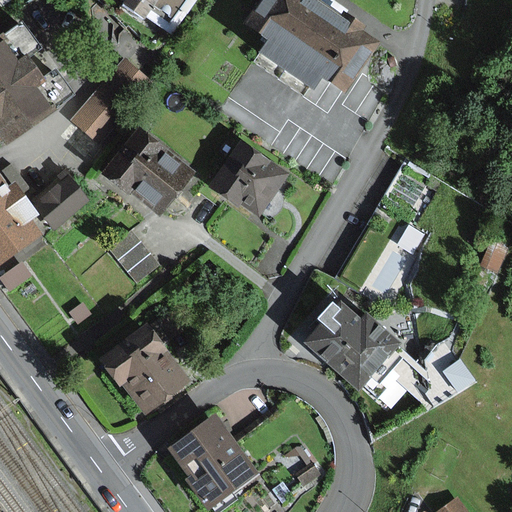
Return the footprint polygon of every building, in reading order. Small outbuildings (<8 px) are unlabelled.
[(120,0),(160,34),(189,0),(120,0)] [(324,12),(304,0),(263,0),(240,38),(289,69),(324,12)] [(373,42),(324,12),(289,69),(338,99),(373,42)] [(21,18),(0,33),(0,136),(5,144),(76,95),(55,64),(41,73),(28,54),(40,46),(21,18)] [(149,129),(111,176),(161,217),(197,171),(149,129)] [(281,178),(229,152),(204,200),(256,227),(281,178)] [(65,173),(32,203),(56,229),(89,199),(65,173)] [(0,181),(0,266),(41,237),(28,218),(38,211),(32,203),(18,184),(7,191),(0,181)] [(406,345),(346,295),(304,345),(364,395),(406,345)] [(148,321),(101,355),(145,416),(192,381),(148,321)] [(218,401),(165,435),(205,498),(258,464),(218,401)]
